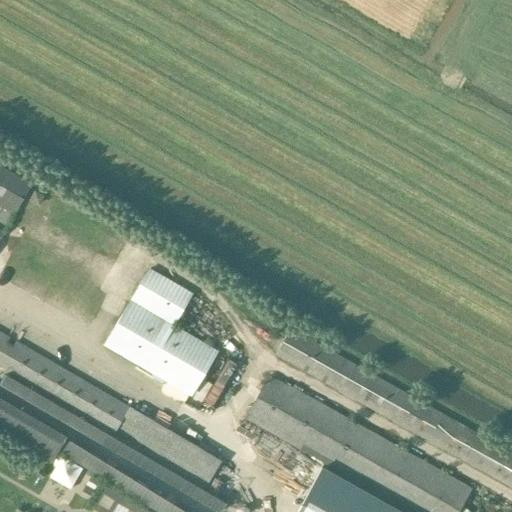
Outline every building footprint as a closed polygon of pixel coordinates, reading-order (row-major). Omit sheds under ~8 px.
[(0,206),(13,214),(31,185),(0,166),(0,206)] [(38,204),(42,196),(35,192),(31,200),(38,204)] [(148,269),(104,345),(190,395),(216,351),(172,325),(191,294),(148,269)] [(511,487),(511,453),(289,329),(274,355),(511,487)] [(0,365),(4,368),(2,371),(204,490),(221,461),(129,407),(0,332),(0,365)] [(412,511),(457,511),(471,489),(268,376),(244,418),(412,511)] [(67,436),(0,397),(0,431),(52,461),(67,436)] [(158,511),(183,511),(73,444),(67,455),(108,481),(158,511)] [(404,511),(323,466),(296,511),(404,511)] [(89,477),(85,486),(88,488),(86,492),(90,494),(97,481),(89,477)] [(158,511),(108,481),(92,508),(99,511),(158,511)]
